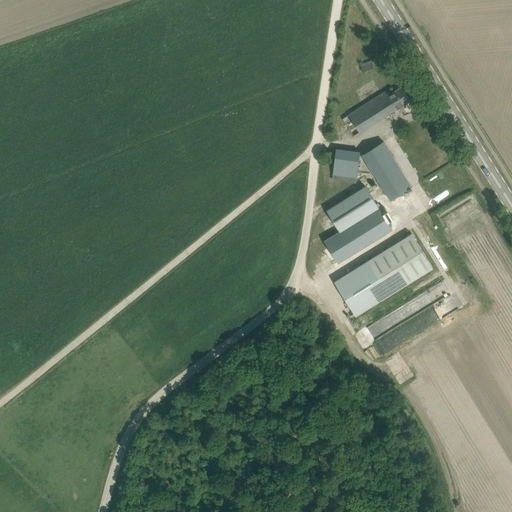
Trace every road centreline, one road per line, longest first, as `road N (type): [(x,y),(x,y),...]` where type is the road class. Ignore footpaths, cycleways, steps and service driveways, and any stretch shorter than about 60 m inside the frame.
road 1 (unclassified): [(338,0),(317,144),(0,402)]
road 2 (track): [(106,511),(142,414),(280,301),(297,273),(317,144)]
road 3 (primary): [(511,204),(382,0)]
